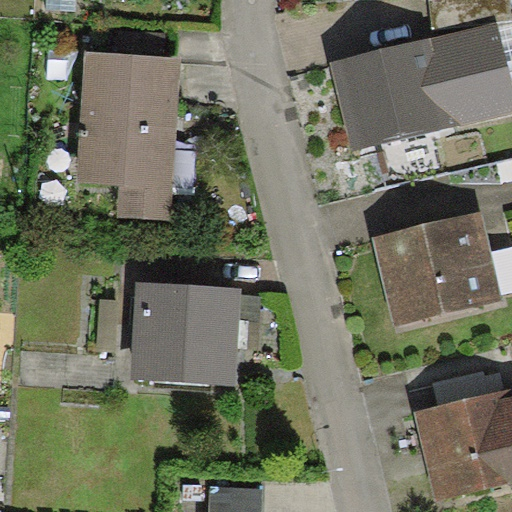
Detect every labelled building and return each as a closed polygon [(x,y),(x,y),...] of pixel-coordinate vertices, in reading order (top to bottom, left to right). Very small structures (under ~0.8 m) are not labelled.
[(451,0),(430,2),(433,42),(497,27),(500,38),(511,37),(511,35),(508,0),(451,0)] [(433,42),(332,67),(353,155),(511,115),(511,88),(500,38),(497,27),(433,42)] [(182,62),(86,55),(77,187),(119,190),(117,219),(171,223),(182,62)] [(395,330),(504,306),(483,215),(375,240),(395,330)] [(136,287),(129,385),(236,390),(242,293),(136,287)] [(511,391),(414,415),(436,506),(511,488),(511,391)] [(209,511),(261,511),(262,491),(211,489),(209,511)]
